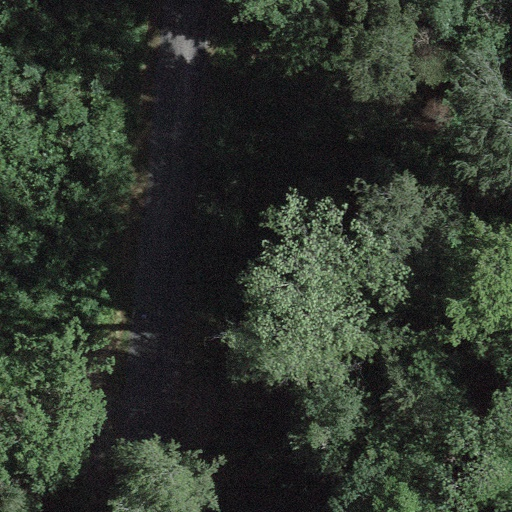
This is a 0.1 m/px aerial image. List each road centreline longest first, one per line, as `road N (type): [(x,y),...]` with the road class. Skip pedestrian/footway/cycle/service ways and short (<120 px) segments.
road 1 (unclassified): [(137,511),(137,428),(191,0)]
road 2 (track): [(399,511),(511,378)]
